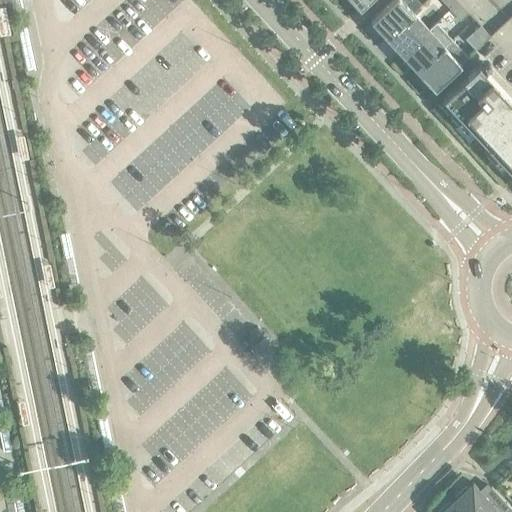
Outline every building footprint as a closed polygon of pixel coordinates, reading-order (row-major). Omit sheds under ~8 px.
[(390,0),(370,19),(387,36),(413,12),(402,0),(390,0)] [(442,0),(450,9),(458,1),(456,0),(442,0)] [(458,1),(450,9),(460,20),(468,12),(458,1)] [(5,6),(0,6),(0,35),(10,33),(5,6)] [(387,36),(402,53),(429,29),(413,12),(387,36)] [(15,21),(25,71),(35,69),(25,19),(15,21)] [(472,32),(482,43),(490,36),(480,24),(472,32)] [(402,53),(418,70),(444,45),(429,29),(402,53)] [(444,45),(418,70),(434,87),(461,63),(444,45)] [(511,99),(479,63),(442,96),(511,171),(511,99)] [(59,234),(68,283),(78,281),(68,232),(59,234)] [(82,343),(91,392),(100,390),(91,341),(82,343)] [(95,407),(104,456),(113,454),(104,406),(95,407)] [(8,426),(0,427),(0,435),(3,453),(13,451),(8,426)] [(116,511),(125,511),(117,472),(109,474),(116,511)] [(23,511),(18,483),(10,484),(15,511),(23,511)] [(472,483),(454,500),(464,511),(511,511),(511,508),(491,486),(482,494),(472,483)] [(464,511),(454,500),(441,511),(464,511)]
